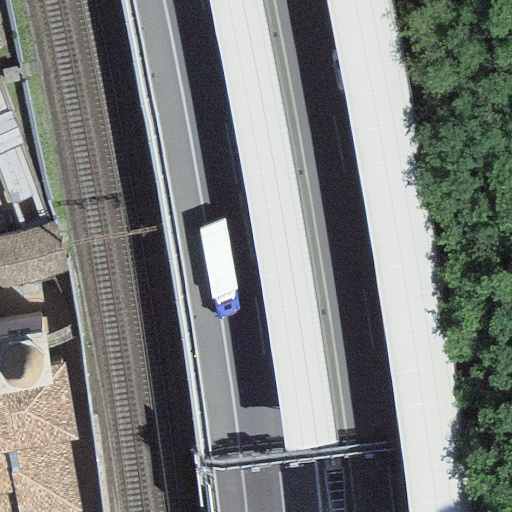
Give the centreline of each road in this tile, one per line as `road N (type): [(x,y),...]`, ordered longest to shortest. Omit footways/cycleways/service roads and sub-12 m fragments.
road 1 (motorway): [(198,0),(257,330),(279,511)]
road 2 (motorway): [(391,511),(310,0)]
